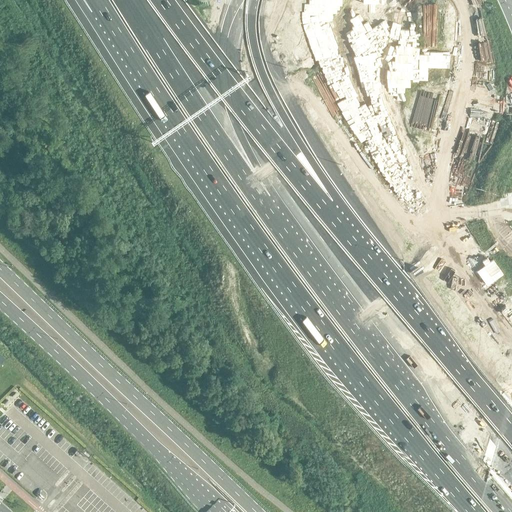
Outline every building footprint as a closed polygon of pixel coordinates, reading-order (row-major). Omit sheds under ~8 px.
[(409,50),(399,53),(403,66),(408,65),(408,67),(417,64),(415,59),(422,58),(420,51),(416,38),(406,41),(409,50)] [(329,87),(349,116),(357,111),(361,117),(363,115),(351,97),(348,99),(337,82),(333,84),(329,87)] [(441,143),(450,144),(450,137),(457,137),(458,126),(442,125),(441,143)] [(405,132),(399,134),(420,177),(426,174),(405,132)] [(505,249),(511,245),(511,228),(510,225),(496,233),(505,249)] [(476,277),(487,269),(485,265),(492,261),(469,227),(457,236),(461,241),(454,246),(476,277)]
